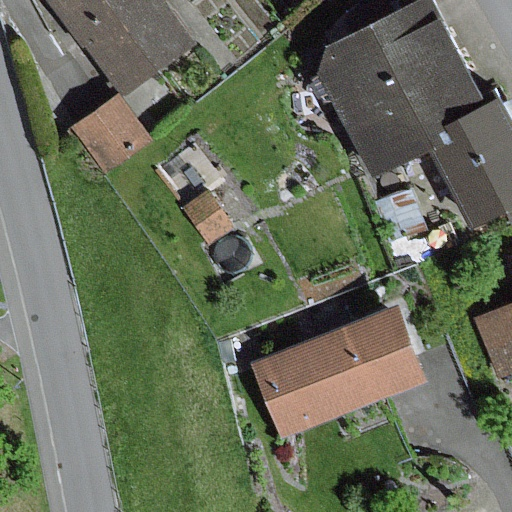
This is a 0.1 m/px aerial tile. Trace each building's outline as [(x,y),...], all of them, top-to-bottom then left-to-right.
[(180,0),(58,0),(131,93),(207,34),(180,0)] [(445,0),(408,0),(333,38),(323,66),(376,171),(434,142),(459,130),(450,111),(491,91),(445,0)] [(450,111),(459,130),(434,142),(476,224),(511,206),(511,86),(510,82),(491,91),(450,111)] [(122,92),(78,125),(109,167),(153,134),(122,92)] [(412,189),(376,201),(389,238),(425,226),(412,189)] [(405,298),(257,359),(287,431),(435,369),(405,298)] [(511,298),(473,314),(496,373),(511,366),(511,298)]
